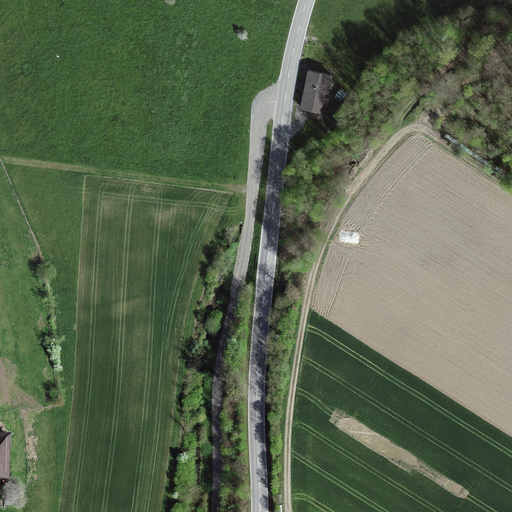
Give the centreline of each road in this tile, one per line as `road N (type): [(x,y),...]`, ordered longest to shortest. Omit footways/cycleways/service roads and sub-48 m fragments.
road 1 (track): [(288,511),(288,421),(306,298),(331,226),(375,159),(418,127),(511,186)]
road 2 (residential): [(283,105),(259,117),(218,376),(214,511)]
road 3 (tertiary): [(258,511),(256,367),(283,105)]
